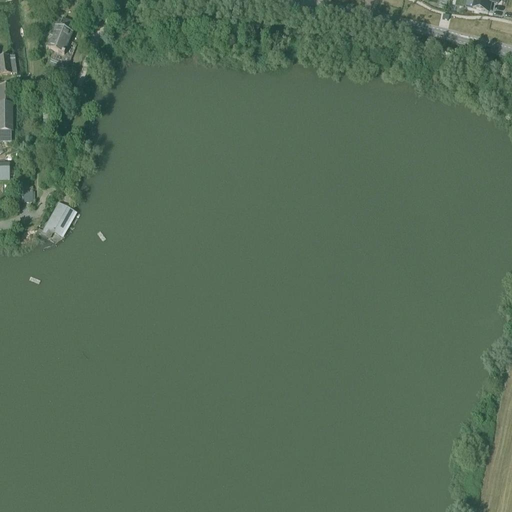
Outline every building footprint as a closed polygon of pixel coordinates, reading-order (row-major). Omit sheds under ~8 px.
[(474,0),(472,10),(485,13),(488,3),(497,5),(498,0),(474,0)] [(69,33),(73,23),(63,19),(59,29),(55,28),(46,50),(54,53),(51,61),(68,67),(77,45),(69,43),(72,35),(73,35),(69,33)] [(0,58),(0,73),(0,77),(16,75),(14,57),(0,58)] [(0,106),(12,106),(12,87),(0,86),(0,106)] [(0,106),(0,143),(11,143),(10,133),(13,133),(12,106),(0,106)] [(0,181),(9,181),(9,166),(0,165),(0,181)] [(22,179),(16,179),(17,205),(33,204),(33,188),(28,189),(22,189),(22,179)] [(45,229),(40,238),(45,241),(46,242),(48,243),(49,242),(49,241),(53,234),(62,238),(75,215),(67,211),(58,206),(45,229)]
